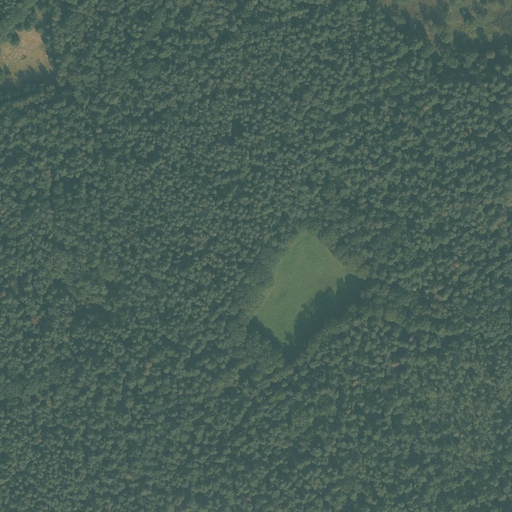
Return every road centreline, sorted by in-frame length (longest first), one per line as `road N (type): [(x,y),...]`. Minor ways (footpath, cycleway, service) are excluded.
road 1 (track): [(264,367),(179,390),(140,383),(77,390),(54,379)]
road 2 (track): [(375,511),(264,367)]
